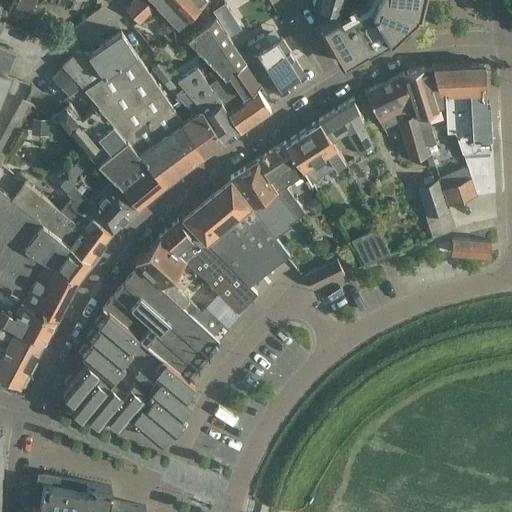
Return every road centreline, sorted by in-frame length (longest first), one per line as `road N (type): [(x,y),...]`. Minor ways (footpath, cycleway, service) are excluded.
road 1 (residential): [(26,412),(77,311),(130,240),(197,181),(339,86)]
road 2 (residential): [(169,469),(229,355),(264,313),(295,303),(338,343)]
road 3 (tertiary): [(233,497),(269,417),(338,343)]
road 4 (tertiary): [(511,273),(444,291),(338,343)]
road 5 (residential): [(339,86),(438,47),(503,38)]
road 6 (residential): [(169,469),(26,412)]
